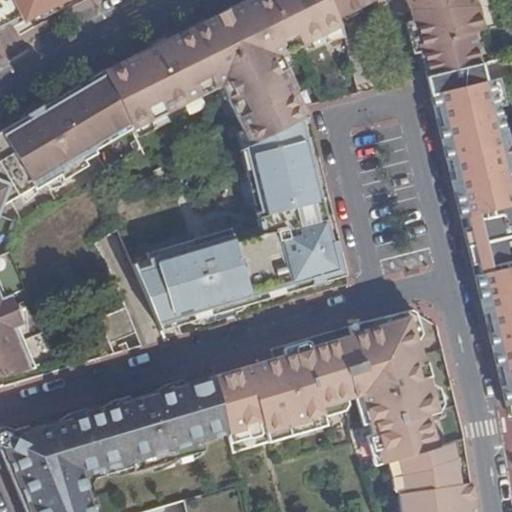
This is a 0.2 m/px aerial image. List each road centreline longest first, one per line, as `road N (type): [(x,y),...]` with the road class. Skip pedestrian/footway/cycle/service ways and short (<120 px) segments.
road 1 (residential): [(496,511),(483,428),(444,291),(380,301),(0,409)]
road 2 (residential): [(0,89),(165,0)]
